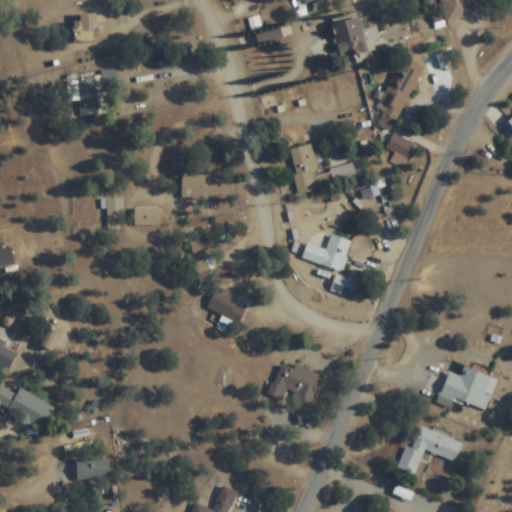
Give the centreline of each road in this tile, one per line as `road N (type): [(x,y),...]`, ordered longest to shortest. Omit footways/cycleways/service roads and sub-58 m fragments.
road 1 (residential): [(511,70),(448,165),(374,324),(302,511)]
road 2 (residential): [(374,324),(310,319),(282,294),(254,160),(240,132),(228,44),(196,0)]
